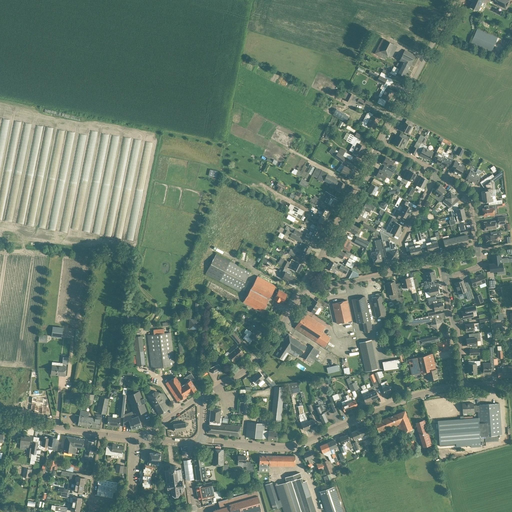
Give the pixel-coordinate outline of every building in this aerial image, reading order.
[(473,0),(470,7),(479,11),(483,1),(484,2),(484,0),(473,0)] [(471,43),(476,45),(492,52),(498,38),(477,29),(471,43)] [(391,57),(397,46),(382,38),(374,53),(385,59),(387,55),(391,57)] [(400,67),(398,69),(401,71),(403,69),(407,71),(415,56),(405,50),(399,60),(402,62),(401,65),(398,63),(397,65),(400,67)] [(401,71),(398,69),(394,67),(392,70),(390,73),(395,76),(397,73),(404,77),(407,71),(403,69),(401,71)] [(368,74),(377,79),(379,74),(375,72),(375,73),(369,71),(368,74)] [(386,88),(390,91),(393,85),(391,80),(385,77),(386,75),(381,73),(380,76),(387,79),(384,85),(383,86),(386,87),(386,88)] [(387,79),(380,76),(377,81),(384,85),(387,79)] [(378,96),(388,101),(391,96),(394,92),(390,91),(386,88),(386,87),(383,86),(382,85),(380,88),(385,91),(383,94),(381,92),(378,96)] [(372,104),(366,100),(365,101),(359,98),(357,102),(363,105),(364,104),(370,108),(372,104)] [(380,100),(379,99),(377,103),(384,107),(386,102),(380,99),(380,100)] [(336,109),(333,115),(342,120),(346,115),(336,109)] [(366,120),(365,119),(362,125),(366,127),(366,126),(367,125),(374,129),(376,125),(379,119),(372,116),(372,115),(373,115),(373,114),(369,112),(367,116),(368,116),(366,120)] [(405,132),(407,133),(409,134),(414,124),(411,122),(409,125),(404,122),(400,129),(405,132)] [(354,143),(355,143),(350,151),(360,156),(363,150),(362,150),(364,147),(359,144),(361,140),(363,137),(357,133),(355,137),(350,135),(346,142),(353,145),(354,143)] [(401,133),(399,136),(397,135),(396,137),(393,143),(398,146),(398,147),(402,149),(407,140),(408,141),(409,138),(401,133)] [(417,152),(420,153),(419,156),(423,158),(423,157),(429,160),(433,152),(426,148),(427,147),(421,143),(421,144),(418,149),(417,152)] [(434,163),(439,165),(446,153),(441,150),(442,149),(439,147),(433,158),(436,160),(434,163)] [(342,149),(339,154),(343,156),(351,160),(353,156),(345,152),(345,151),(342,149)] [(337,153),(335,156),(342,162),(345,159),(337,153)] [(446,153),(439,165),(444,168),(446,165),(448,167),(454,155),(451,154),(451,155),(446,153)] [(388,166),(387,169),(393,172),(397,166),(392,164),(394,161),(386,157),(382,163),(388,166)] [(461,165),(461,164),(455,161),(451,169),(454,170),(453,172),(460,176),(462,172),(461,172),(465,166),(464,166),(464,167),(461,165)] [(336,170),(341,173),(349,177),(352,170),(344,166),(341,164),(339,167),(336,170)] [(465,179),(471,182),(475,173),(473,171),(474,169),(472,167),(473,165),(470,164),(467,170),(469,172),(465,179)] [(393,172),(387,169),(385,173),(379,170),(376,176),(384,180),(386,177),(390,179),(393,172)] [(317,178),(317,179),(322,182),(323,180),(324,180),(336,187),(335,189),(338,191),(342,193),(347,185),(343,182),(335,178),(333,177),(330,176),(327,174),(327,173),(322,170),(317,178)] [(401,182),(406,184),(408,180),(412,182),(416,174),(415,173),(413,172),(410,171),(409,172),(406,171),(401,182)] [(475,173),(471,182),(476,185),(480,177),(481,177),(484,175),(482,172),(478,174),(475,173)] [(481,182),(483,184),(490,179),(494,177),(492,174),(488,177),(488,176),(481,182)] [(421,176),(421,178),(415,188),(418,189),(419,186),(423,188),(426,183),(428,180),(421,176)] [(480,192),(481,197),(492,196),(491,190),(494,190),(493,183),(492,181),(496,179),(494,177),(490,179),(483,184),(482,185),(483,184),(486,188),(486,191),(481,191),(481,192),(480,192)] [(368,191),(372,194),(374,195),(376,190),(379,192),(382,186),(373,181),(368,191)] [(441,194),(445,189),(442,187),(443,186),(439,184),(436,188),(437,188),(433,193),(437,196),(434,198),(439,202),(444,196),(441,194)] [(325,202),(327,203),(333,206),(337,200),(333,198),(334,197),(328,193),(325,191),(325,192),(323,196),(325,197),(326,198),(325,202)] [(446,206),(449,208),(451,207),(452,206),(458,201),(455,198),(456,197),(454,195),(455,195),(450,191),(447,195),(448,195),(443,202),(447,205),(446,206)] [(492,196),(481,197),(481,202),(482,202),(482,203),(494,201),(494,204),(502,203),(502,200),(497,200),(496,199),(493,199),(492,196)] [(399,205),(398,207),(410,213),(412,208),(407,205),(408,202),(402,199),(399,205)] [(376,206),(364,200),(362,205),(367,207),(370,209),(373,211),(376,206)] [(362,205),(361,204),(358,210),(364,213),(367,215),(370,209),(367,207),(362,205)] [(496,210),(495,204),(485,205),(485,210),(483,210),(483,216),(494,215),(494,211),(496,210)] [(310,209),(314,211),(318,213),(321,215),(327,218),(331,212),(324,208),(322,213),(311,206),(310,209)] [(451,211),(452,216),(455,215),(465,213),(463,208),(453,210),(452,206),(451,207),(449,208),(448,209),(448,211),(451,211)] [(410,213),(398,207),(396,210),(394,215),(400,218),(401,216),(407,218),(410,213)] [(364,213),(358,210),(354,216),(359,219),(364,221),(367,215),(364,213)] [(318,213),(314,211),(313,213),(320,217),(318,221),(324,224),(327,218),(321,215),(318,213)] [(307,218),(312,221),(313,221),(315,218),(303,212),(301,215),(303,216),(307,218)] [(454,225),(458,224),(457,221),(466,219),(465,213),(455,215),(452,216),(449,217),(450,222),(450,225),(454,225)] [(395,222),(392,227),(400,231),(403,226),(396,222),(397,220),(395,218),(392,217),(391,220),(395,222)] [(483,230),(485,231),(489,231),(489,229),(496,229),(497,228),(498,228),(499,227),(499,226),(499,224),(505,223),(505,217),(498,218),(498,221),(495,222),(495,221),(490,222),(489,222),(488,222),(484,222),(484,226),(483,227),(483,230)] [(350,223),(347,229),(348,229),(347,231),(350,232),(351,232),(352,233),(353,232),(359,235),(361,229),(350,223)] [(369,229),(369,230),(374,232),(376,229),(363,223),(362,226),(369,229)] [(314,229),(312,232),(318,236),(321,229),(311,224),(310,227),(314,229)] [(400,231),(392,227),(389,232),(398,236),(400,231)] [(295,229),(293,233),(303,238),(305,235),(295,229)] [(285,233),(285,234),(295,240),(300,243),(303,238),(293,233),(288,231),(287,230),(285,233)] [(460,233),(461,236),(463,245),(469,243),(466,231),(460,233)] [(501,231),(493,232),(494,235),(485,236),(486,243),(498,242),(497,237),(501,237),(501,231)] [(318,236),(312,232),(310,235),(306,233),(305,236),(315,241),(318,236)] [(384,234),(380,232),(381,236),(382,242),(387,241),(389,236),(384,234)] [(358,236),(356,240),(367,246),(369,242),(364,240),(358,236)] [(419,241),(413,242),(414,245),(416,254),(422,253),(420,247),(423,246),(421,236),(418,237),(419,240),(418,240),(419,241)] [(423,236),(421,236),(423,246),(426,245),(428,252),(433,250),(431,241),(426,243),(425,238),(424,239),(423,236)] [(451,247),(449,239),(448,236),(445,237),(444,238),(439,239),(441,245),(444,244),(445,249),(451,247)] [(340,247),(345,249),(346,247),(348,248),(351,241),(343,237),(340,244),(342,245),(340,247)] [(384,254),(385,259),(385,258),(381,239),(374,241),(376,249),(375,249),(375,252),(371,253),(372,254),(370,255),(371,258),(373,259),(374,263),(382,261),(380,255),(384,254)] [(367,246),(356,240),(354,243),(366,249),(367,246)] [(392,251),(388,251),(389,258),(390,260),(399,258),(397,249),(396,250),(395,243),(390,240),(389,242),(390,247),(391,247),(392,251)] [(304,246),(302,250),(309,253),(312,247),(302,241),(300,244),(304,246)] [(414,245),(413,242),(408,243),(408,242),(404,243),(406,250),(409,249),(411,256),(416,254),(414,245)] [(309,253),(302,250),(300,253),(296,251),(296,252),(290,249),(288,248),(285,252),(294,256),(295,254),(305,260),(309,253)] [(343,256),(349,259),(345,265),(351,268),(355,262),(357,257),(346,252),(345,253),(337,249),(334,254),(342,258),(343,256)] [(240,291),(250,272),(216,254),(206,273),(240,291)] [(500,255),(492,256),(493,264),(502,263),(508,262),(507,258),(501,258),(500,255)] [(281,266),(285,268),(286,269),(288,266),(299,272),(302,265),(298,262),(296,261),(291,259),(290,262),(285,260),(281,266)] [(330,260),(325,268),(333,272),(335,269),(338,271),(339,270),(345,274),(348,269),(338,263),(337,264),(330,260)] [(493,264),(489,264),(490,272),(503,270),(502,263),(493,264)] [(286,269),(285,268),(281,274),(284,276),(285,275),(287,276),(285,280),(288,281),(292,284),(296,277),(290,274),(292,272),(286,269)] [(424,281),(425,286),(435,284),(434,280),(435,279),(436,279),(435,276),(434,271),(425,273),(426,281),(424,281)] [(470,278),(473,287),(485,282),(482,274),(470,278)] [(275,297),(277,293),(273,291),(276,286),(258,276),(243,302),(262,312),(271,295),(275,297)] [(413,293),(416,292),(415,288),(413,280),(412,277),(409,278),(409,277),(401,279),(403,288),(409,286),(410,290),(411,290),(412,293),(413,293)] [(465,292),(468,300),(473,298),(469,285),(465,286),(463,280),(455,283),(456,287),(455,287),(456,290),(457,290),(458,294),(465,292)] [(392,299),(398,298),(400,308),(404,307),(402,298),(400,288),(396,289),(394,281),(386,283),(386,284),(384,285),(384,286),(385,289),(386,290),(388,289),(389,294),(390,298),(392,299)] [(424,286),(425,292),(429,291),(430,296),(434,295),(439,294),(438,289),(439,288),(438,283),(435,284),(425,286),(424,286)] [(277,293),(275,297),(273,299),(280,302),(281,301),(283,302),(287,294),(278,290),(277,293)] [(380,316),(386,315),(381,296),(381,293),(376,294),(376,297),(372,298),(376,317),(380,316)] [(474,296),(477,304),(483,302),(480,294),(474,296)] [(363,323),(365,332),(372,331),(365,296),(362,297),(361,296),(360,298),(357,298),(356,297),(355,299),(352,299),(357,324),(363,323)] [(307,309),(311,312),(314,314),(321,304),(313,299),(307,309)] [(437,300),(428,302),(429,305),(433,304),(435,310),(439,309),(439,310),(444,309),(442,303),(441,303),(440,299),(437,300)] [(332,304),(337,324),(351,320),(347,300),(332,304)] [(468,310),(465,311),(461,312),(463,319),(468,318),(473,317),(472,313),(476,312),(475,305),(467,307),(468,310)] [(436,314),(428,316),(408,320),(409,323),(412,325),(430,321),(432,322),(430,325),(437,330),(442,322),(440,321),(441,319),(445,318),(443,319),(442,313),(444,313),(444,312),(436,314)] [(325,327),(308,316),(304,313),(295,328),(324,347),(330,337),(322,332),(325,327)] [(473,323),(465,325),(466,331),(474,330),(474,327),(479,326),(478,323),(473,324),(473,323)] [(53,326),(52,337),(61,338),(63,328),(53,326)] [(154,335),(148,335),(152,369),(174,366),(170,333),(164,334),(164,328),(154,329),(154,335)] [(246,334),(243,338),(250,343),(253,339),(255,341),(259,336),(258,336),(261,333),(257,330),(255,329),(252,333),(249,330),(246,334)] [(241,341),(233,332),(230,334),(238,344),(241,341)] [(466,339),(467,346),(477,345),(476,341),(480,341),(479,333),(469,334),(469,339),(466,339)] [(281,345),(290,350),(288,352),(296,357),(298,353),(301,355),(307,346),(288,334),(281,345)] [(142,336),(133,337),(136,366),(145,365),(142,336)] [(416,340),(417,346),(440,341),(439,336),(416,340)] [(359,342),(365,372),(377,369),(371,340),(359,342)] [(290,350),(281,345),(275,355),(283,360),(288,352),(290,350)] [(238,347),(230,354),(228,352),(227,352),(224,353),(224,355),(229,361),(231,359),(232,360),(233,361),(239,356),(240,357),(243,354),(238,347)] [(302,357),(308,361),(314,352),(308,348),(302,357)] [(413,367),(410,367),(412,375),(427,371),(428,375),(426,375),(427,380),(429,379),(429,380),(437,378),(435,369),(436,369),(432,354),(408,360),(409,364),(412,363),(413,367)] [(491,373),(491,371),(494,371),(494,366),(494,364),(493,359),(493,356),(490,356),(490,363),(483,364),(483,373),(491,373)] [(210,368),(211,369),(213,374),(218,371),(219,373),(221,372),(220,370),(222,369),(221,369),(226,367),(221,358),(216,360),(218,364),(210,368)] [(401,369),(399,360),(382,363),(383,371),(401,369)] [(468,364),(469,373),(469,374),(477,374),(476,367),(480,367),(480,361),(474,361),(474,364),(468,364)] [(52,369),(51,374),(57,375),(57,374),(65,375),(66,370),(66,365),(63,365),(61,365),(61,363),(52,362),(52,369)] [(339,372),(338,366),(326,368),(327,374),(339,372)] [(508,367),(502,367),(503,378),(511,377),(511,372),(511,371),(511,366),(508,366),(508,367)] [(256,375),(252,378),(254,380),(253,382),(256,385),(257,384),(264,377),(262,376),(259,372),(259,373),(256,375)] [(195,380),(191,373),(184,378),(186,382),(189,386),(187,387),(191,393),(196,389),(192,382),(195,380)] [(184,389),(181,384),(176,376),(165,383),(173,395),(184,389)] [(264,380),(268,384),(270,387),(276,385),(272,381),(268,377),(264,380)] [(355,390),(352,384),(349,378),(346,379),(351,391),(355,390)] [(387,381),(383,382),(385,386),(382,387),(385,394),(391,391),(387,381)] [(191,393),(187,387),(189,386),(186,382),(183,384),(182,383),(181,384),(184,389),(173,395),(175,397),(177,402),(182,399),(185,397),(186,396),(191,393)] [(300,392),(298,382),(288,383),(290,393),(300,392)] [(370,387),(367,388),(369,393),(372,399),(378,397),(376,392),(375,390),(373,385),(370,387)] [(274,386),(271,419),(280,420),(284,387),(274,386)] [(364,390),(360,391),(363,398),(365,402),(372,399),(369,393),(367,388),(364,390)] [(128,395),(133,411),(135,414),(146,410),(143,403),(145,403),(143,398),(142,399),(141,396),(142,395),(141,390),(128,395)] [(154,391),(148,395),(157,410),(159,414),(169,408),(164,401),(167,399),(162,392),(160,393),(159,392),(154,391)] [(10,392),(9,408),(13,409),(13,410),(21,411),(22,406),(22,404),(22,399),(15,398),(15,393),(10,392)] [(84,404),(92,405),(94,394),(86,393),(84,404)] [(347,395),(345,396),(347,400),(348,403),(350,409),(357,406),(355,400),(352,401),(350,397),(349,398),(347,395)] [(105,414),(109,398),(100,396),(97,412),(105,414)] [(347,400),(345,396),(343,397),(345,400),(344,401),(346,404),(342,405),(344,411),(350,409),(348,403),(347,400)] [(32,397),(31,410),(34,410),(34,412),(38,413),(42,414),(42,413),(46,414),(46,411),(50,412),(47,398),(43,398),(42,402),(36,401),(37,397),(32,397)] [(460,419),(437,421),(438,426),(439,444),(470,442),(471,446),(481,446),(480,441),(481,441),(481,442),(498,441),(498,435),(501,435),(499,408),(499,403),(484,405),(484,408),(480,409),(480,411),(478,411),(478,412),(478,418),(472,419),(460,419)] [(474,412),(478,412),(478,411),(480,411),(480,409),(484,408),(484,405),(479,405),(473,406),(473,403),(462,404),(463,413),(474,412)] [(307,421),(308,421),(304,413),(301,405),(297,407),(300,415),(302,418),(299,419),(304,430),(310,428),(307,421)] [(319,406),(316,408),(322,423),(328,420),(324,413),(322,413),(319,406)] [(222,418),(220,418),(221,410),(211,409),(209,422),(210,422),(209,424),(208,432),(223,434),(223,435),(240,437),(241,426),(221,424),(222,418)] [(79,420),(78,425),(90,427),(91,422),(95,422),(96,418),(94,418),(88,417),(89,412),(82,411),(81,416),(79,415),(79,420)] [(384,429),(388,428),(397,424),(401,434),(412,429),(405,411),(384,419),(374,423),(379,435),(386,432),(384,429)] [(138,416),(135,417),(132,418),(130,412),(124,414),(123,425),(131,426),(132,430),(142,426),(140,421),(138,422),(137,420),(139,419),(138,416)] [(91,422),(90,427),(100,428),(101,423),(101,419),(102,415),(97,414),(96,416),(94,416),(94,418),(96,418),(95,422),(91,422)] [(311,420),(308,421),(307,421),(310,428),(317,425),(312,414),(309,416),(311,420)] [(120,418),(108,417),(107,425),(119,426),(120,418)] [(416,423),(423,447),(431,444),(424,420),(416,423)] [(173,424),(173,429),(174,431),(174,432),(186,430),(189,428),(189,427),(189,424),(188,423),(185,422),(173,424)] [(247,422),(246,431),(246,436),(263,438),(276,439),(277,433),(272,432),(272,431),(265,431),(265,434),(263,434),(264,424),(247,422)] [(365,427),(358,430),(362,439),(365,438),(364,435),(368,434),(365,427)] [(362,439),(358,430),(351,433),(354,439),(358,438),(359,441),(362,439)] [(339,438),(341,442),(342,444),(346,443),(346,444),(347,444),(348,448),(352,446),(347,435),(344,437),(343,436),(339,438)] [(21,436),(21,443),(20,449),(25,449),(25,447),(29,448),(29,444),(30,437),(25,436),(24,436),(21,436)] [(84,439),(62,436),(60,451),(75,454),(76,449),(75,449),(75,447),(83,448),(84,439)] [(31,457),(30,460),(35,461),(36,454),(37,453),(40,453),(41,449),(42,449),(43,450),(44,451),(45,451),(46,450),(47,450),(48,449),(48,447),(48,445),(49,438),(48,438),(47,437),(45,437),(44,438),(43,437),(42,443),(33,441),(32,448),(31,454),(31,457)] [(48,447),(48,449),(52,450),(57,450),(57,449),(58,444),(59,440),(56,440),(56,438),(49,437),(49,438),(48,445),(48,447)] [(87,451),(86,454),(91,455),(92,451),(94,451),(95,442),(94,442),(94,441),(92,440),(91,441),(88,441),(88,444),(86,444),(85,451),(87,451)] [(334,440),(327,443),(330,450),(337,447),(334,440)] [(327,443),(320,446),(322,450),(323,453),(324,455),(328,456),(329,460),(330,459),(333,458),(332,455),(330,450),(327,443)] [(119,456),(119,457),(122,457),(123,452),(122,452),(123,447),(117,446),(117,445),(113,444),(112,447),(110,447),(110,446),(107,446),(105,454),(111,455),(111,454),(119,456)] [(212,465),(222,465),(223,449),(213,449),(213,455),(212,465)] [(308,464),(309,467),(312,465),(311,463),(312,463),(310,459),(313,458),(310,450),(302,453),(306,461),(307,465),(308,464)] [(149,461),(149,462),(153,462),(160,463),(161,453),(150,452),(149,461)] [(206,478),(203,461),(203,456),(193,458),(196,480),(206,478)] [(238,456),(238,461),(238,462),(243,462),(243,466),(246,466),(246,470),(250,470),(250,462),(246,462),(246,456),(238,456)] [(259,461),(259,468),(269,468),(269,466),(270,466),(270,464),(270,456),(259,456),(259,461)] [(270,456),(270,464),(295,465),(295,461),(295,456),(270,456)] [(55,466),(62,467),(63,460),(56,459),(55,466)] [(327,460),(323,462),(325,467),(323,468),(326,475),(332,473),(327,460)] [(139,484),(141,484),(141,482),(142,482),(143,486),(143,490),(152,488),(151,485),(151,482),(151,479),(151,476),(151,473),(152,470),(153,467),(151,466),(153,462),(149,462),(149,461),(148,461),(147,465),(145,464),(144,468),(143,472),(142,472),(142,470),(140,470),(139,484)] [(72,469),(79,470),(79,466),(67,463),(66,470),(72,471),(72,469)] [(164,483),(165,488),(165,489),(166,489),(167,494),(173,493),(172,492),(173,492),(173,494),(172,495),(173,495),(174,497),(175,497),(178,497),(180,494),(180,493),(182,493),(183,493),(184,491),(183,487),(184,487),(183,480),(181,469),(178,469),(178,467),(176,466),(175,466),(174,465),(170,466),(170,468),(169,468),(168,469),(168,470),(164,471),(166,482),(164,483)] [(24,469),(23,477),(30,478),(32,470),(24,469)] [(286,482),(275,485),(280,500),(282,507),(283,511),(315,511),(305,480),(302,481),(299,472),(285,477),(286,482)] [(75,480),(75,484),(84,485),(83,485),(84,481),(85,478),(76,477),(70,476),(69,479),(75,480)] [(98,485),(97,495),(97,494),(108,496),(108,497),(112,498),(113,492),(116,493),(118,482),(98,479),(98,484),(98,485)] [(272,482),(265,485),(273,509),(281,507),(282,507),(280,500),(278,500),(272,482)] [(212,483),(201,486),(196,487),(199,500),(205,499),(205,501),(211,500),(212,504),(216,503),(215,497),(212,483)] [(84,485),(75,484),(74,487),(68,486),(67,489),(74,490),(74,491),(82,492),(83,489),(82,489),(83,485),(84,485)] [(319,491),(326,511),(342,511),(334,486),(319,491)] [(260,511),(260,510),(262,510),(258,495),(257,495),(256,491),(218,501),(220,508),(213,510),(213,511),(260,511)] [(73,496),(72,503),(80,505),(81,498),(73,496)] [(51,510),(59,511),(63,511),(67,511),(68,510),(79,511),(80,505),(72,503),(72,504),(69,503),(68,508),(52,505),(51,510)]
